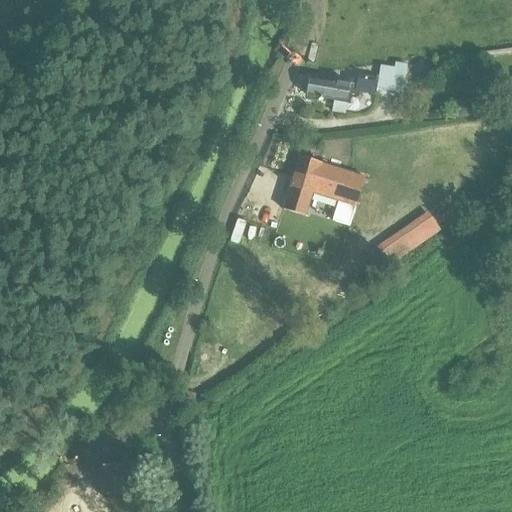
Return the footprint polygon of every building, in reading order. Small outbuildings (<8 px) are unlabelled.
[(410,68),(425,79),(432,69),(416,59),(410,68)] [(402,93),(407,64),(395,63),(394,68),(380,66),(378,79),(359,75),(358,80),(350,79),(349,86),(310,79),(306,96),(334,101),(332,113),(344,114),(346,104),(350,105),(351,95),(362,97),(362,93),(375,96),(376,89),(402,93)] [(453,120),(480,116),(478,100),(451,103),(453,120)] [(305,217),(312,196),(338,204),(332,222),(349,227),(364,178),(322,165),(299,158),(283,211),(305,217)] [(380,253),(359,268),(366,279),(388,264),(390,268),(442,233),(428,213),(377,248),(380,253)] [(243,241),(251,218),(241,215),(233,237),(243,241)] [(209,339),(200,356),(212,362),(221,346),(209,339)] [(102,466),(104,494),(134,492),(132,464),(102,466)]
